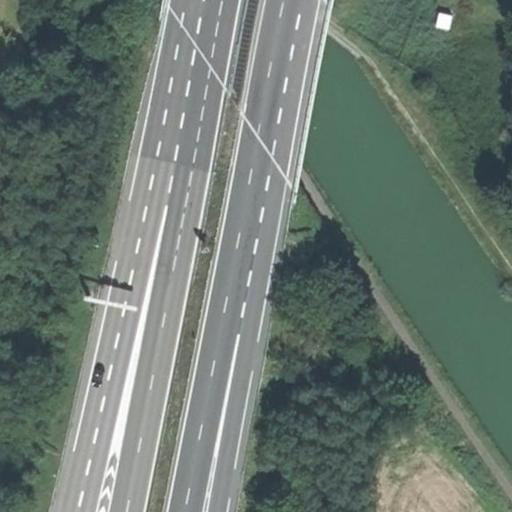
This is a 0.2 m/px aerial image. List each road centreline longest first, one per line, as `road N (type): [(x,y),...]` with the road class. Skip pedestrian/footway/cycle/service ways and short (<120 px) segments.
road 1 (motorway): [(203,102),(134,246),(75,511)]
road 2 (trunk): [(203,102),(128,511)]
road 3 (motorway): [(188,511),(263,136)]
road 4 (motorway): [(219,511),(263,136)]
road 5 (track): [(511,264),(365,48),(333,30),(311,0)]
road 6 (motorway): [(263,136),(288,0)]
